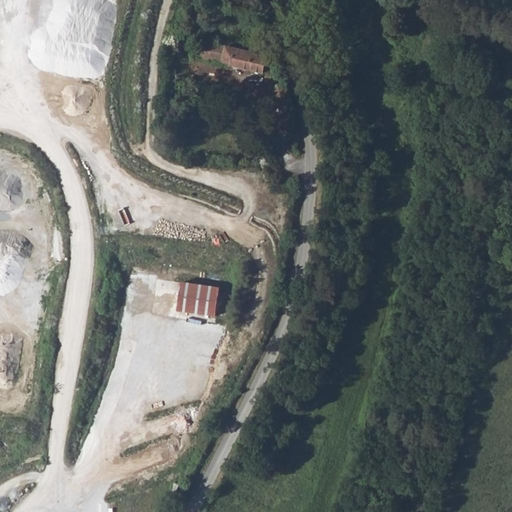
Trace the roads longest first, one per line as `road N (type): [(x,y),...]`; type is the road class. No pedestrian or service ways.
road 1 (unclassified): [(260,0),(308,145),(309,222),(295,305),(197,511)]
road 2 (unknown): [(17,511),(57,455),(87,207),(75,161),(44,132),(0,116)]
